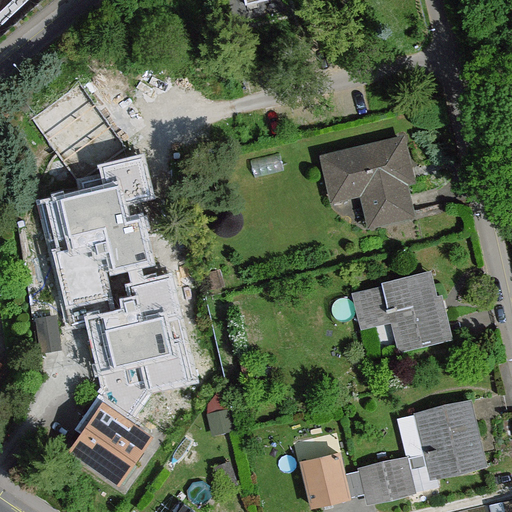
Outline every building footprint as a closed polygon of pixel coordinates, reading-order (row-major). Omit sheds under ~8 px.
[(404,140),(325,158),(332,186),(362,179),(373,225),(413,216),(403,173),(411,171),(404,140)] [(110,383),(142,404),(149,394),(200,382),(176,274),(142,282),(138,267),(151,264),(141,220),(127,224),(121,200),(150,194),(142,159),(103,168),(108,187),(48,201),(59,248),(51,250),(66,314),(84,310),(103,393),(110,383)] [(439,313),(431,274),(387,283),(388,288),(357,295),(363,318),(393,311),(402,350),(452,339),(445,311),(439,313)] [(59,348),(54,318),(39,320),(45,350),(59,348)] [(257,371),(253,355),(241,358),(245,374),(257,371)] [(85,434),(76,448),(125,483),(138,466),(133,462),(149,438),(129,423),(142,404),(110,383),(103,393),(78,429),(85,434)] [(476,441),(466,403),(423,414),(432,453),(438,478),(489,465),(482,440),(476,441)] [(229,409),(209,414),(213,428),(233,423),(229,409)] [(432,453),(423,414),(403,418),(412,457),(432,453)] [(339,453),(303,462),(313,505),(350,497),(339,453)] [(432,453),(412,457),(366,468),(374,501),(440,486),(438,478),(432,453)] [(240,487),(231,462),(215,468),(224,493),(240,487)] [(507,511),(506,502),(492,506),(493,511),(507,511)] [(197,511),(186,503),(179,511),(197,511)]
